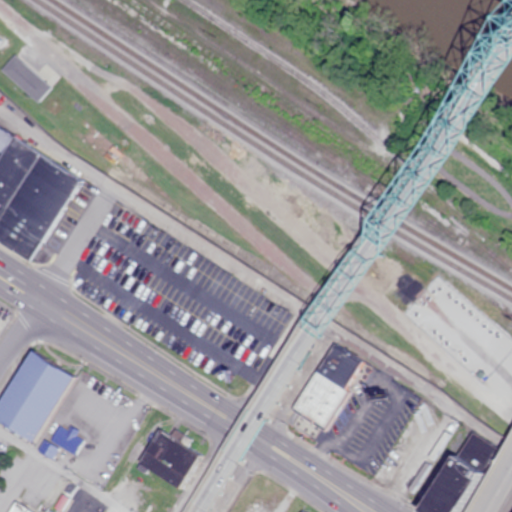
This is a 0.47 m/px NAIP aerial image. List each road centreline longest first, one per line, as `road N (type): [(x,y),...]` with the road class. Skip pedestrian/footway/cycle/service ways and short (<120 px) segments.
road 1 (residential): [(511,447),(0,113)]
road 2 (primary): [(511,56),(307,339),(196,511)]
road 3 (primary): [(42,298),(252,435)]
road 4 (primary): [(391,511),(276,439),(252,435)]
road 5 (residential): [(111,185),(42,298)]
road 6 (primary): [(252,435),(353,511)]
